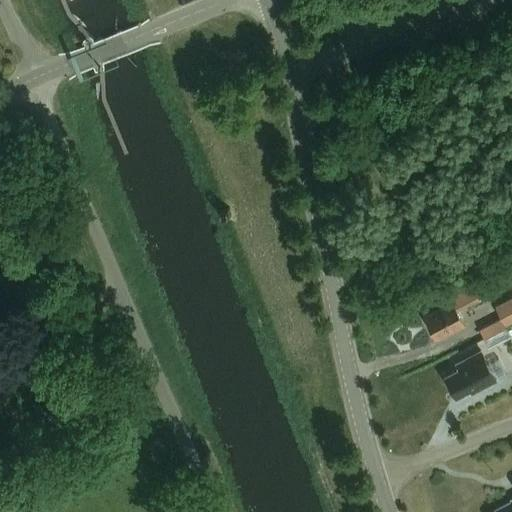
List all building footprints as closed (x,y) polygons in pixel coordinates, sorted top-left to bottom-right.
[(88,39),(82,42),(96,74),(101,73),(105,73),(104,68),(94,41),(91,37),(88,39)] [(470,284),(450,295),(441,300),(444,306),(424,316),(436,340),(465,325),(463,319),(458,311),(478,301),(476,296),(470,284)] [(505,326),(511,321),(511,297),(495,307),(497,311),(501,318),(505,326)] [(510,336),(505,326),(501,318),(480,330),(489,348),(510,336)] [(447,377),(457,396),(477,386),(479,389),(495,380),(480,353),(457,365),(460,370),(447,377)] [(511,511),(511,501),(495,510),(496,511),(511,511)]
